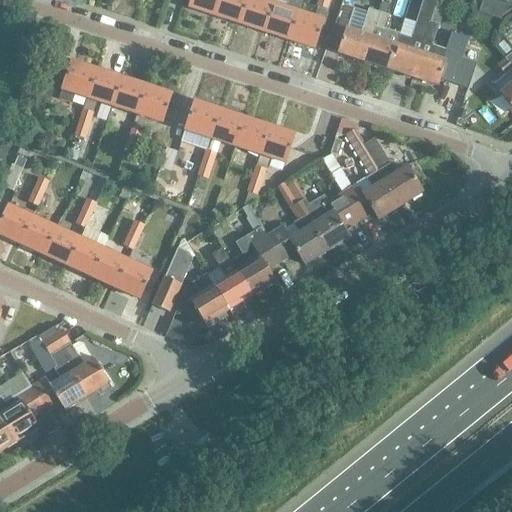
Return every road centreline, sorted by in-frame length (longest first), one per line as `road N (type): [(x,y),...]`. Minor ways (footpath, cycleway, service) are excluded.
road 1 (residential): [(511,161),(19,0)]
road 2 (residential): [(201,370),(344,284),(511,167)]
road 3 (motorway): [(511,359),(321,511)]
road 4 (residential): [(0,490),(201,370)]
road 5 (residential): [(0,278),(201,370)]
